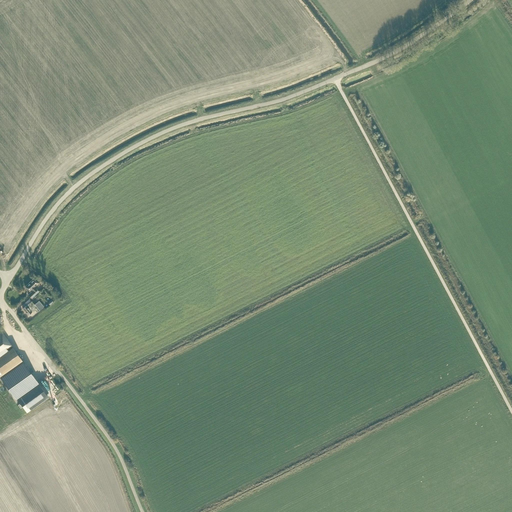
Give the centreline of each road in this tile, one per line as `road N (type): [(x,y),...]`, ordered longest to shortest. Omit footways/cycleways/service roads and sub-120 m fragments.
road 1 (unclassified): [(6,282),(55,208),(122,154),(199,121),(340,79),(469,0)]
road 2 (unknown): [(340,79),(511,408)]
road 3 (unclassified): [(142,511),(108,436),(0,303)]
